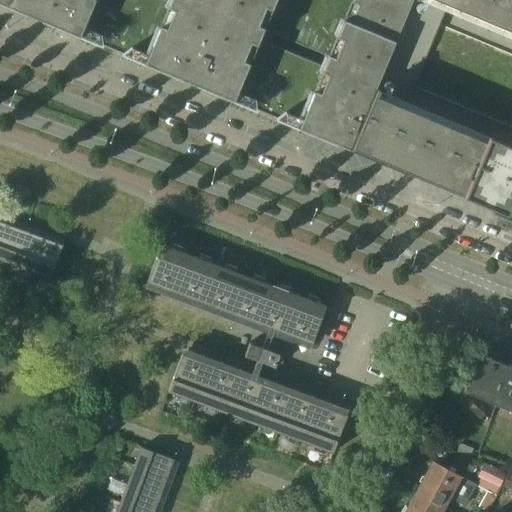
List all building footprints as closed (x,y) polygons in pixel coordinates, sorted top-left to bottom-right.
[(0,0),(0,2),(350,148),(412,0),(0,0)] [(511,0),(412,0),(350,148),(511,216),(511,0)] [(0,259),(51,279),(64,245),(0,221),(0,259)] [(326,306),(270,285),(162,245),(148,283),(311,345),(326,306)] [(251,344),(246,356),(276,367),(281,355),(251,344)] [(465,392),(511,411),(511,366),(480,353),(465,392)] [(182,354),(168,393),(333,454),(347,415),(182,354)] [(189,406),(182,403),(178,415),(185,417),(189,406)] [(470,457),(473,449),(460,443),(457,452),(470,457)] [(155,511),(176,460),(142,448),(116,511),(155,511)] [(435,461),(416,495),(444,510),(451,498),(465,505),(477,484),(435,461)] [(481,477),(477,485),(487,490),(495,494),(499,487),(505,475),(484,464),(478,475),(481,477)] [(503,486),(511,489),(511,474),(507,473),(503,486)] [(487,511),(496,495),(487,490),(479,506),(487,511)] [(406,511),(442,511),(444,510),(416,495),(406,511)]
